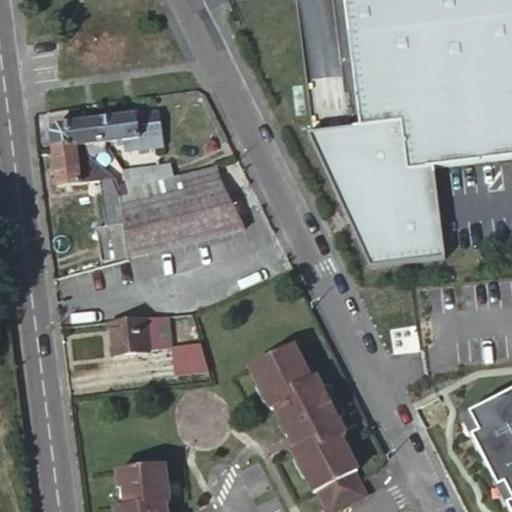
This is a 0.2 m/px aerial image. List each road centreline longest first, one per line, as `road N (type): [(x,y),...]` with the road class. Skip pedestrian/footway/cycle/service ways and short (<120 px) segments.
road 1 (unclassified): [(185,0),(435,511)]
road 2 (residential): [(60,511),(0,43)]
road 3 (unknown): [(300,236),(73,306)]
